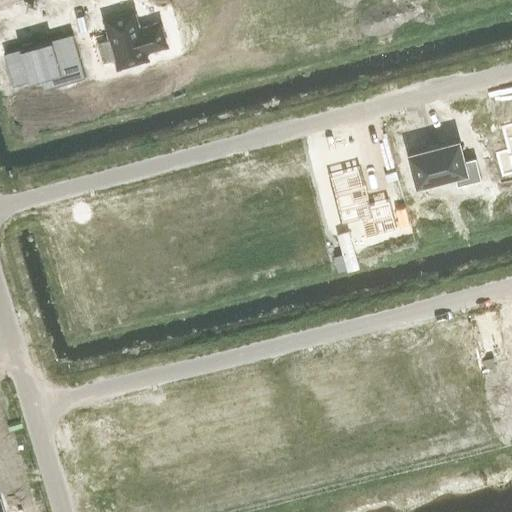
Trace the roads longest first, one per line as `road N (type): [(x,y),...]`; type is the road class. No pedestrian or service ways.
road 1 (residential): [(0,207),(511,72)]
road 2 (residential): [(511,288),(30,410)]
